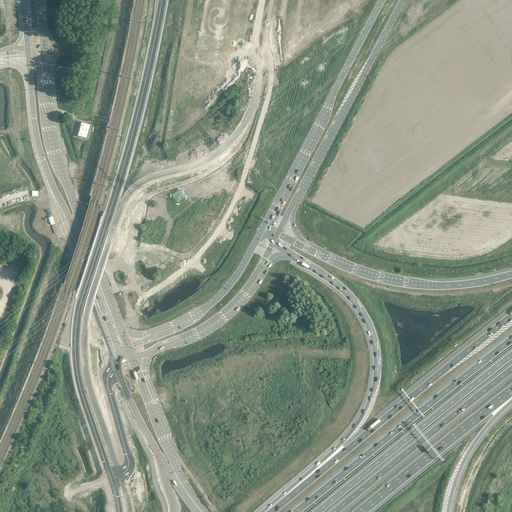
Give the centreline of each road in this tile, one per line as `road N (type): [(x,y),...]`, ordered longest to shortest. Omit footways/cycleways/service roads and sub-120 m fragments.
road 1 (motorway): [(298,258),(364,315),(375,377),(342,441),(260,511)]
road 2 (motorway): [(511,316),(271,511)]
road 3 (secondary): [(119,327),(49,138),(43,54)]
road 4 (motorway): [(511,339),(296,511)]
road 5 (secondary): [(381,0),(262,229)]
road 6 (motorway): [(511,354),(317,511)]
road 7 (secondary): [(295,201),(403,0)]
road 8 (motorway): [(334,511),(511,369)]
road 9 (motorway): [(511,275),(461,285),(408,283),(305,247)]
road 10 (secondary): [(47,177),(114,365)]
road 11 (motorway): [(360,511),(511,391)]
road 12 (secondary): [(47,177),(120,352)]
road 13 (secondary): [(114,365),(195,511)]
road 14 (secondary): [(262,229),(216,298),(143,337)]
road 15 (secondary): [(205,511),(179,476),(141,376)]
road 16 (secondary): [(149,352),(226,314),(263,267)]
road 17 (motorway): [(448,511),(469,452),(511,401)]
